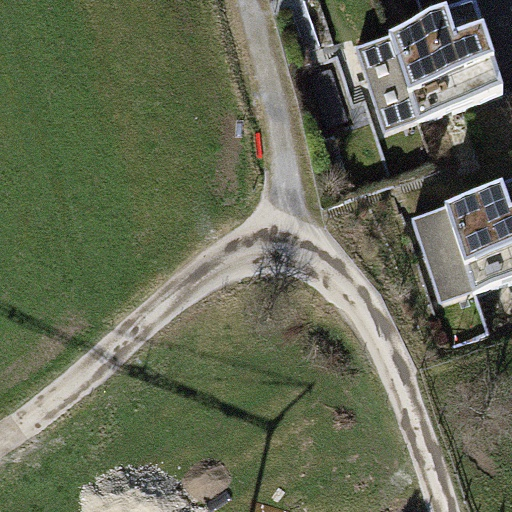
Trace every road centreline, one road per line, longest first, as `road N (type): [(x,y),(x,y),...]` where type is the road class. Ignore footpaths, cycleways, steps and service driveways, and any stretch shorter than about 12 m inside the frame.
road 1 (track): [(236,0),(275,144),(273,230),(0,451)]
road 2 (track): [(273,230),(320,254),(355,305),(434,511)]
